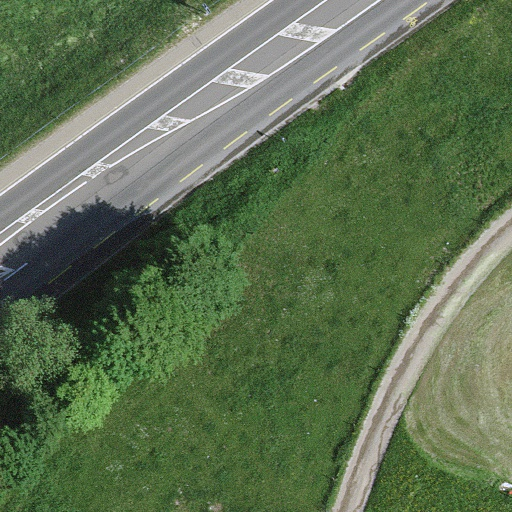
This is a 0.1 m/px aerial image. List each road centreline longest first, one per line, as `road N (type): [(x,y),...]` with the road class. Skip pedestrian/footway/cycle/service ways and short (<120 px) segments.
road 1 (primary): [(123,159),(350,0)]
road 2 (primary): [(0,268),(123,159)]
road 3 (primary): [(123,159),(0,241)]
